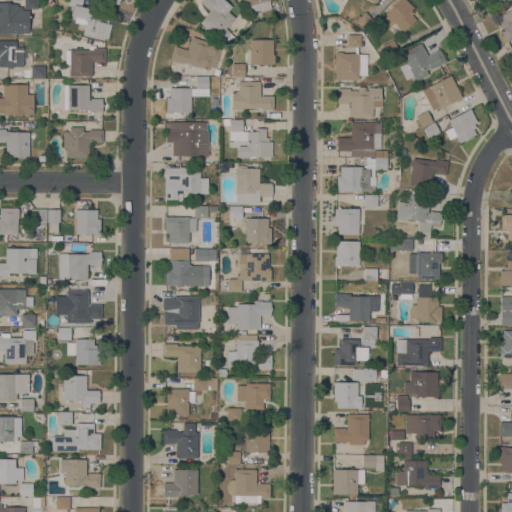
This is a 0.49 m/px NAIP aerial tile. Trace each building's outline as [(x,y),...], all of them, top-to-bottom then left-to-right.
[(38,0),(38,8),(24,7),(24,0),(38,0)] [(82,0),(81,6),(110,14),(108,23),(111,24),(107,39),(83,33),(85,25),(74,22),(75,17),(71,16),(74,5),(68,4),(69,0),(82,0)] [(199,0),(224,0),(232,6),(229,10),(229,11),(228,12),(235,17),(226,28),(235,36),(227,46),(200,22),(210,10),(199,1),(199,0)] [(269,0),(271,8),(261,10),(260,9),(250,12),(249,6),(244,7),(242,0),(269,0)] [(399,0),(406,0),(413,7),(410,9),(418,17),(403,32),(397,26),(392,31),(384,23),(381,20),(386,15),(385,14),(399,0)] [(0,32),(0,2),(9,2),(9,3),(18,3),(18,6),(22,6),(22,9),(29,9),(29,33),(0,32)] [(511,38),(506,41),(501,32),(504,30),(496,17),(511,8),(511,38)] [(365,11),(373,20),(364,29),(355,21),(365,11)] [(361,34),(361,46),(357,46),(357,53),(359,53),(359,54),(367,54),(367,75),(359,75),(359,79),(334,79),(335,53),(336,53),(336,51),(342,51),(342,53),(355,53),(355,46),(347,46),(347,34),(361,34)] [(217,45),(217,47),(221,48),(214,68),(210,66),(209,70),(197,66),(196,66),(190,64),(182,61),(182,63),(170,59),(174,45),(187,49),(191,37),(192,37),(192,36),(217,45)] [(250,39),(273,39),(273,54),(274,54),(274,63),(250,64),(250,39)] [(393,39),(398,50),(387,56),(382,45),(393,39)] [(23,66),(13,66),(13,67),(7,67),(7,66),(0,66),(0,40),(23,40),(23,66)] [(420,43),(421,43),(428,56),(429,56),(428,54),(439,49),(446,62),(430,69),(430,67),(426,69),(428,74),(416,81),(413,76),(406,79),(399,66),(406,62),(401,53),(420,43)] [(70,64),(66,64),(65,49),(88,49),(88,45),(96,45),(96,47),(105,47),(105,61),(93,62),(93,60),(92,60),(92,73),(91,73),(91,75),(70,75),(70,64)] [(244,63),(244,75),(232,75),(232,63),(244,63)] [(45,65),(45,77),(31,77),(31,65),(45,65)] [(422,89),(450,74),(462,97),(440,108),(439,106),(432,109),(422,89)] [(195,77),(195,75),(208,76),(208,77),(208,95),(191,95),(190,112),(173,112),(173,113),(166,112),(166,97),(169,97),(169,87),(195,87),(195,86),(195,77)] [(259,81),(259,82),(260,82),(260,97),(261,97),(261,95),(273,95),(273,109),(261,109),(261,107),(244,107),(244,109),(231,108),(231,91),(238,91),(238,81),(259,81)] [(0,97),(3,97),(3,84),(27,84),(27,94),(33,94),(33,114),(22,114),(22,115),(16,115),(16,114),(3,114),(4,111),(0,111),(0,97)] [(63,85),(89,84),(89,100),(91,100),(91,98),(102,98),(102,112),(93,112),(93,113),(91,113),(91,111),(87,111),(87,109),(68,109),(63,109),(63,85)] [(337,102),(337,88),(350,88),(350,90),(358,90),(358,86),(365,87),(365,90),(368,90),(368,87),(381,88),(381,99),(382,99),(382,107),(373,106),(372,117),(348,116),(348,106),(350,106),(351,101),(349,101),(349,102),(337,102)] [(470,108),(477,122),(474,123),(476,127),(473,128),(476,134),(459,142),(456,135),(449,139),(444,130),(452,126),(448,119),(470,108)] [(427,110),(432,121),(421,127),(421,126),(418,127),(415,120),(417,119),(416,116),(427,110)] [(230,147),(230,140),(230,120),(242,120),(242,131),(250,131),(250,129),(252,129),(252,131),(255,131),(255,128),(266,128),(266,137),(268,137),(268,141),(272,141),(272,157),(255,156),(255,157),(238,157),(238,147),(230,147)] [(206,121),(206,131),(208,131),(208,156),(197,156),(197,155),(172,155),(172,142),(165,142),(165,137),(165,133),(166,133),(166,130),(163,130),(163,121),(206,121)] [(374,155),(350,155),(350,150),(337,150),(337,137),(351,137),(351,122),(374,122),(374,133),(380,133),(380,148),(374,148),(374,155)] [(434,122),(440,132),(428,138),(423,128),(434,122)] [(83,126),(83,131),(89,131),(89,129),(103,129),(102,142),(89,142),(89,157),(65,157),(65,147),(63,147),(63,131),(69,131),(69,126),(83,126)] [(29,156),(5,156),(6,141),(0,141),(0,128),(6,128),(6,130),(7,130),(7,131),(29,131),(29,156)] [(435,160),(436,159),(448,160),(446,174),(434,173),(434,171),(432,170),(430,186),(409,183),(413,157),(435,160)] [(386,158),(387,158),(387,169),(374,169),(374,176),(375,176),(375,185),(370,185),(370,191),(343,190),(343,191),(336,191),(337,175),(339,175),(340,166),(362,166),(362,168),(365,168),(366,158),(380,158),(386,158)] [(259,182),(272,182),(272,194),(272,195),(259,196),(259,203),(236,203),(236,193),(235,193),(235,168),(236,168),(236,165),(244,165),(244,168),(259,168),(259,182)] [(199,193),(176,193),(176,194),(178,194),(178,198),(164,198),(164,167),(179,167),(200,167),(200,177),(208,177),(207,193),(199,192),(199,193)] [(511,190),(507,189),(503,201),(511,203),(511,190)] [(407,202),(408,194),(429,196),(428,212),(429,212),(429,210),(441,211),(439,225),(430,224),(429,234),(418,232),(419,220),(406,219),(395,218),(397,201),(407,202)] [(377,195),(377,206),(364,206),(364,195),(377,195)] [(207,206),(207,217),(194,217),(194,206),(207,206)] [(271,243),(264,243),(264,242),(246,242),(246,226),(242,226),(242,229),(229,229),(229,206),(242,206),(242,217),(267,217),(267,227),(271,227),(271,243)] [(337,208),(337,206),(339,206),(339,208),(359,208),(358,234),(338,234),(338,225),(334,225),(334,209),(335,209),(335,208),(337,208)] [(0,207),(18,207),(18,218),(17,218),(17,234),(0,234),(0,207)] [(46,222),(34,222),(34,208),(46,208),(46,222)] [(59,222),(58,222),(57,232),(48,232),(48,230),(48,222),(47,222),(47,209),(60,209),(59,222)] [(97,218),(100,218),(100,234),(93,234),(75,234),(76,217),(75,217),(75,209),(97,209),(97,218)] [(511,214),(511,240),(507,240),(507,229),(500,229),(500,214),(511,214)] [(189,242),(168,242),(168,233),(165,233),(165,216),(189,216),(189,217),(189,242)] [(398,238),(412,238),(412,250),(398,250),(398,238)] [(359,240),(359,265),(334,265),(334,256),(336,256),(336,240),(359,240)] [(36,248),(36,258),(35,273),(27,273),(27,272),(9,272),(9,275),(0,275),(0,262),(5,262),(5,247),(36,248)] [(194,260),(194,249),(216,249),(216,260),(194,260)] [(58,278),(58,253),(66,253),(85,253),(85,252),(88,252),(88,253),(89,253),(89,251),(101,251),(101,265),(89,265),(89,263),(87,263),(87,278),(66,278),(58,278)] [(441,252),(441,263),(439,263),(439,277),(438,277),(438,278),(417,278),(417,267),(410,267),(410,253),(417,253),(417,252),(441,252)] [(267,253),(267,254),(268,254),(268,269),(270,269),(270,280),(270,281),(260,281),(260,280),(259,280),(246,280),(246,279),(241,279),(241,290),(227,290),(227,278),(236,278),(236,274),(239,274),(239,262),(246,262),(246,253),(267,253)] [(189,260),(189,263),(191,263),(191,265),(201,265),(208,265),(208,285),(187,285),(187,284),(172,284),(172,285),(165,285),(165,269),(168,269),(168,260),(189,260)] [(511,260),(511,285),(499,285),(500,270),(503,270),(503,265),(506,265),(506,260),(511,260)] [(376,283),(364,283),(364,280),(364,268),(376,268),(376,283)] [(412,282),(412,293),(411,293),(411,298),(398,298),(398,293),(389,293),(389,282),(412,282)] [(33,306),(25,306),(25,309),(16,309),(16,314),(4,314),(4,315),(2,315),(2,314),(0,314),(0,288),(15,288),(25,288),(25,296),(31,296),(32,297),(33,306)] [(87,290),(87,291),(88,291),(88,305),(89,305),(89,304),(93,304),(93,303),(95,303),(95,304),(101,304),(101,318),(89,318),(89,316),(87,316),(87,317),(85,317),(85,316),(79,316),(79,323),(73,323),(73,316),(66,316),(66,315),(61,315),(61,301),(66,301),(66,289),(87,290)] [(370,310),(368,310),(368,320),(367,320),(367,321),(362,321),(362,320),(359,320),(359,321),(357,321),(357,320),(355,320),(355,321),(350,321),(350,320),(334,320),(334,314),(348,314),(348,306),(334,306),(334,301),(334,298),(335,293),(346,293),(346,295),(350,295),(350,296),(370,296),(370,310)] [(199,296),(199,322),(197,322),(197,328),(175,328),(175,324),(163,324),(163,309),(162,309),(162,297),(175,297),(175,296),(187,296),(199,296)] [(416,296),(438,296),(438,306),(441,306),(441,321),(435,321),(417,321),(417,318),(409,317),(409,308),(411,308),(411,304),(416,304),(416,296)] [(511,310),(500,310),(500,305),(500,301),(500,296),(511,296),(511,310)] [(236,303),(255,303),(255,300),(262,300),(262,301),(270,301),(270,306),(271,306),(271,310),(270,310),(270,315),(260,315),(260,328),(236,328),(236,322),(226,322),(227,306),(236,306),(236,303)] [(34,313),(34,325),(21,325),(21,313),(34,313)] [(376,326),(376,327),(377,327),(377,337),(376,337),(376,338),(375,338),(375,347),(368,347),(368,359),(357,359),(357,364),(333,364),(333,348),(338,348),(338,345),(340,345),(340,338),(359,338),(359,346),(363,346),(363,338),(362,338),(362,326),(376,326)] [(58,339),(58,328),(71,328),(71,339),(58,339)] [(32,330),(32,331),(36,331),(36,341),(33,341),(33,350),(34,350),(34,352),(33,352),(33,354),(26,354),(26,363),(5,363),(5,362),(4,362),(4,349),(0,349),(0,332),(9,332),(9,337),(22,337),(22,329),(32,330)] [(511,356),(499,356),(499,346),(502,346),(503,329),(511,329),(511,356)] [(245,336),(256,336),(256,339),(257,339),(257,340),(257,355),(259,355),(259,354),(263,354),(263,353),(266,353),(266,354),(271,354),(271,368),(262,368),(262,369),(259,369),(259,368),(236,367),(236,365),(227,365),(227,350),(236,350),(236,340),(235,340),(234,336),(240,336),(240,335),(245,335),(245,336)] [(93,338),(93,345),(96,345),(96,348),(100,348),(100,364),(86,364),(85,364),(75,364),(75,355),(66,355),(66,342),(75,342),(75,338),(93,338)] [(427,339),(427,338),(440,338),(440,351),(427,351),(427,364),(427,365),(396,365),(396,339),(405,339),(405,338),(427,339)] [(163,343),(177,343),(177,345),(200,345),(200,372),(176,371),(177,356),(163,356),(163,343)] [(225,368),(225,370),(226,370),(226,374),(225,374),(225,376),(218,376),(218,368),(225,368)] [(375,368),(375,380),(362,380),(362,379),(351,379),(351,368),(375,368)] [(438,371),(438,379),(440,379),(440,385),(438,385),(438,396),(418,396),(418,397),(415,398),(415,396),(414,396),(414,393),(403,393),(403,381),(409,381),(409,371),(414,371),(438,371)] [(29,392),(16,392),(16,399),(0,399),(0,373),(29,373),(29,392)] [(511,385),(511,388),(499,388),(499,373),(511,373),(511,385)] [(86,390),(99,390),(99,392),(100,392),(100,400),(99,400),(99,403),(89,403),(89,406),(82,406),(82,399),(63,399),(63,375),(86,375),(86,390)] [(216,378),(216,389),(193,390),(193,378),(216,378)] [(336,407),(336,401),(333,401),(333,381),(357,381),(357,395),(361,395),(361,407),(357,407),(336,407)] [(269,383),(269,388),(270,388),(270,394),(269,394),(269,399),(265,399),(265,402),(263,402),(263,409),(244,408),(244,400),(236,400),(236,385),(246,385),(246,382),(269,383)] [(188,388),(188,391),(194,391),(194,401),(188,401),(188,414),(166,414),(166,399),(164,399),(164,388),(188,388)] [(409,398),(409,411),(396,411),(396,394),(407,394),(407,398),(409,398)] [(33,398),(33,410),(20,410),(20,398),(33,398)] [(241,407),(241,420),(227,420),(227,407),(241,407)] [(71,412),(71,424),(58,424),(58,412),(71,412)] [(368,413),(368,440),(364,440),(364,444),(348,444),(348,441),(345,441),(345,443),(341,443),(341,442),(333,441),(333,427),(345,427),(345,429),(346,429),(346,414),(347,414),(347,413),(368,413)] [(440,414),(440,430),(433,430),(433,441),(416,441),(416,440),(415,440),(415,433),(405,433),(405,414),(440,414)] [(20,436),(17,436),(17,441),(0,441),(0,416),(13,416),(13,417),(21,417),(20,436)] [(511,433),(511,436),(499,435),(499,421),(511,421),(511,422),(511,433)] [(51,450),(51,435),(63,435),(63,429),(75,429),(75,423),(76,423),(76,422),(77,422),(92,422),(92,423),(94,423),(93,433),(100,433),(100,449),(78,448),(78,451),(51,450)] [(194,422),(194,431),(198,431),(198,458),(176,457),(176,442),(174,442),(174,443),(162,443),(162,429),(175,429),(175,431),(183,431),(183,422),(194,422)] [(239,450),(239,437),(245,437),(245,425),(266,426),(266,432),(269,432),(269,451),(257,451),(257,453),(254,453),(254,451),(245,451),(245,450),(239,450)] [(390,430),(403,430),(403,439),(390,439),(390,430)] [(31,440),(31,441),(37,441),(37,446),(32,445),(32,453),(19,453),(19,440),(31,440)] [(402,454),(397,454),(398,441),(411,441),(411,454),(410,454),(410,455),(402,455),(402,454)] [(499,446),(505,446),(511,446),(511,471),(501,471),(501,462),(498,462),(499,446)] [(239,463),(226,463),(226,451),(239,451),(239,463)] [(375,455),(375,459),(380,459),(380,465),(375,465),(375,467),(362,467),(362,455),(375,455)] [(23,479),(15,479),(15,483),(0,483),(0,458),(15,458),(15,467),(23,467),(23,479)] [(86,459),(89,459),(89,468),(86,468),(86,474),(88,474),(88,473),(99,473),(99,487),(87,487),(87,485),(64,485),(64,479),(59,479),(59,470),(65,470),(65,458),(86,459)] [(426,460),(426,474),(439,475),(439,477),(439,485),(439,488),(422,487),(423,485),(396,484),(396,470),(403,470),(403,460),(402,460),(402,459),(426,460)] [(255,469),(255,470),(256,470),(256,484),(257,484),(257,483),(269,483),(269,497),(257,497),(257,503),(238,502),(238,495),(234,495),(230,495),(228,493),(226,490),(226,488),(226,485),(227,484),(227,482),(228,481),(230,480),(231,479),(234,479),(234,468),(255,469)] [(357,494),(332,494),(332,468),(357,469),(357,472),(357,494)] [(197,494),(174,494),(174,496),(163,496),(163,482),(173,482),(173,469),(197,469),(197,494)] [(32,483),(32,495),(19,495),(20,482),(32,483)] [(398,495),(389,495),(389,487),(398,487),(398,495)] [(511,511),(500,511),(500,502),(507,502),(507,492),(511,492),(511,511)] [(55,497),(69,497),(69,508),(55,508),(55,497)] [(366,501),(366,500),(374,500),(374,511),(343,511),(343,501),(366,501)]
